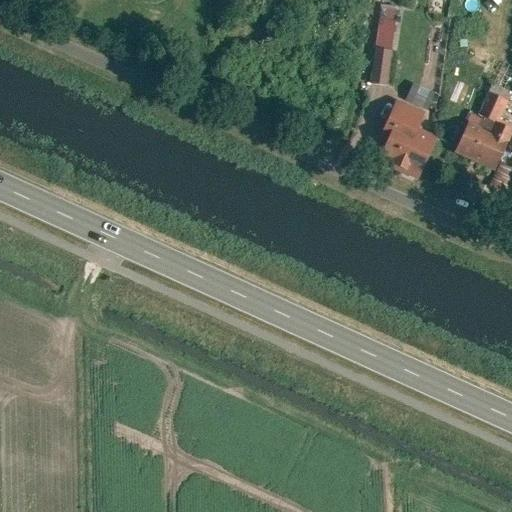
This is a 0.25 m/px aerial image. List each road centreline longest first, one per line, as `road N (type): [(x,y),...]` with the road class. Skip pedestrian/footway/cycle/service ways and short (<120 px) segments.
road 1 (primary): [(0,187),(511,420)]
road 2 (unclassified): [(1,0),(511,232)]
